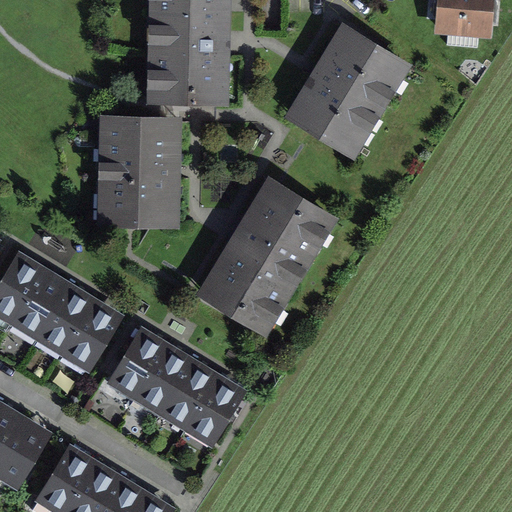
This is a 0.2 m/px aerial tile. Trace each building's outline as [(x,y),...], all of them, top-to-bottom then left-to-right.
[(230,0),(152,0),(150,94),(228,96),(230,0)] [(495,32),(496,0),(434,0),(433,29),(495,32)] [(407,65),(347,29),(296,112),(356,148),(407,65)] [(176,121),(101,120),(99,215),(175,216),(176,121)] [(325,217),(267,185),(206,292),(265,325),(325,217)] [(0,288),(0,313),(86,365),(117,313),(108,308),(80,291),(56,277),(32,263),(20,256),(0,288)] [(113,380),(210,438),(239,390),(229,384),(204,369),(181,355),(152,338),(142,332),(113,380)] [(0,473),(14,482),(45,432),(34,425),(8,409),(0,404),(0,473)] [(40,500),(60,511),(163,511),(167,506),(157,500),(132,485),(107,470),(84,456),(71,448),(40,500)]
